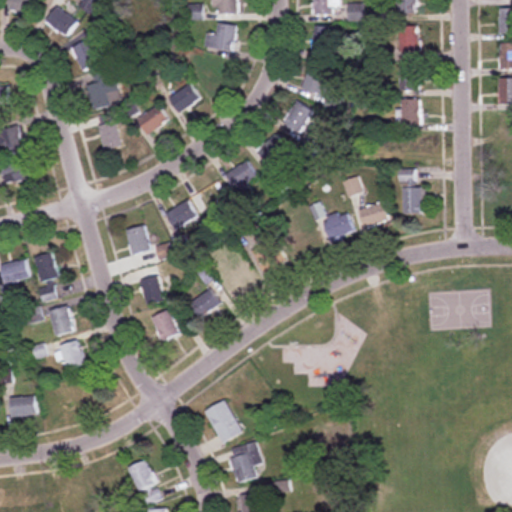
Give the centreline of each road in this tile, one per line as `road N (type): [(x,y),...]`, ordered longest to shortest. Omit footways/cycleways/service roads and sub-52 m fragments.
road 1 (residential): [(511,246),(463,247),(353,273),(266,321),(133,426),(98,443),(0,464)]
road 2 (residential): [(212,511),(198,451),(155,404),(115,312),(53,69),(30,54)]
road 3 (residential): [(0,226),(84,206),(174,171),(265,108),(280,66),(280,0)]
road 4 (residential): [(463,247),(461,0)]
